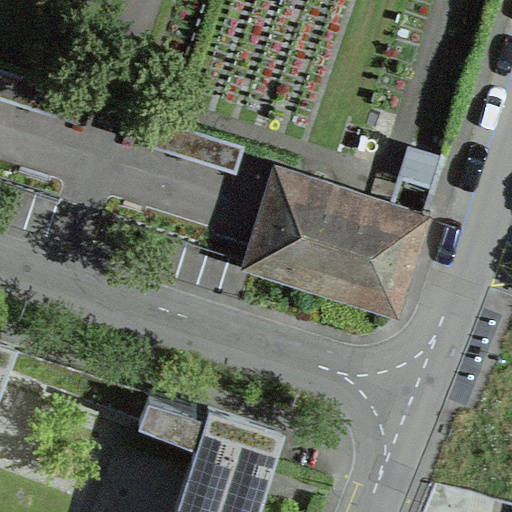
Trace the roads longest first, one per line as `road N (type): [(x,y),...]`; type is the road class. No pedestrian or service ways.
road 1 (residential): [(425,412),(0,266)]
road 2 (residential): [(511,152),(425,412)]
